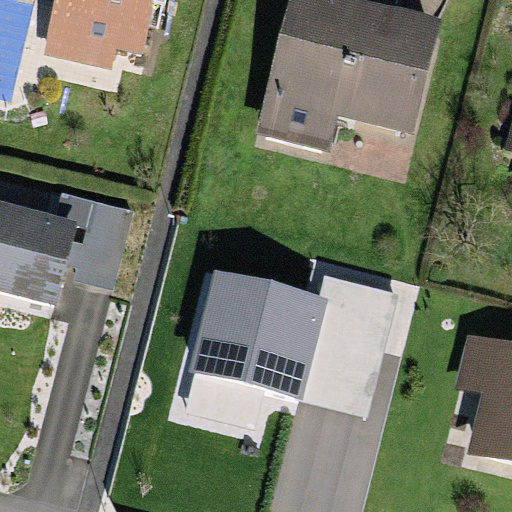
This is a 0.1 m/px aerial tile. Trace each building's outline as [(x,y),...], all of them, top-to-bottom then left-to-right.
[(126,64),(141,0),(52,0),(42,42),(126,64)] [(428,33),(290,4),(262,135),(327,149),(334,117),(407,133),(428,33)] [(511,121),(507,120),(499,160),(511,162),(511,121)] [(130,212),(63,195),(57,216),(78,221),(67,262),(79,265),(76,278),(112,287),(130,212)] [(0,204),(0,287),(53,300),(72,222),(0,204)] [(323,301),(217,274),(193,368),(300,394),(323,301)] [(511,353),(465,343),(455,386),(480,392),(464,457),(511,467),(511,353)]
